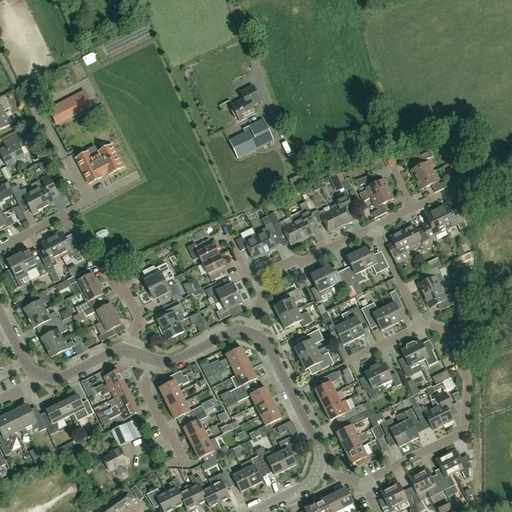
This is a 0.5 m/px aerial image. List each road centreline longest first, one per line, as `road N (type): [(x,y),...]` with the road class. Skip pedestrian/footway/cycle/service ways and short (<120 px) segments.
road 1 (residential): [(420,326),(442,329),(466,376),(463,431),(362,483)]
road 2 (residential): [(130,351),(140,319),(69,221),(58,218),(0,248)]
road 3 (tertiary): [(317,467),(318,449),(290,391),(265,342),(250,333)]
road 4 (residential): [(259,281),(373,228)]
